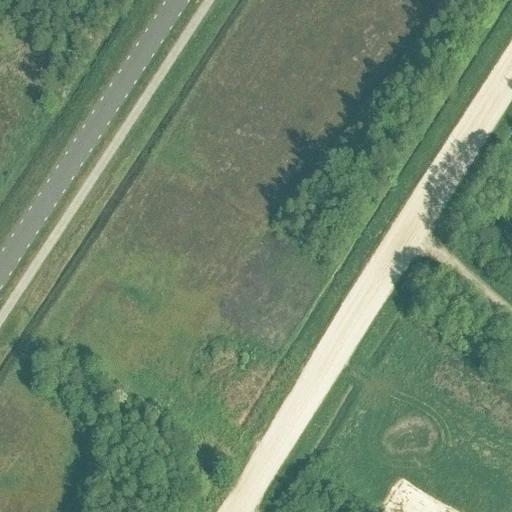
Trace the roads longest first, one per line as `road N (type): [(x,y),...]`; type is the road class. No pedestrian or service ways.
road 1 (track): [(236,511),(511,74)]
road 2 (tertiary): [(0,273),(177,0)]
road 3 (track): [(511,320),(412,227)]
